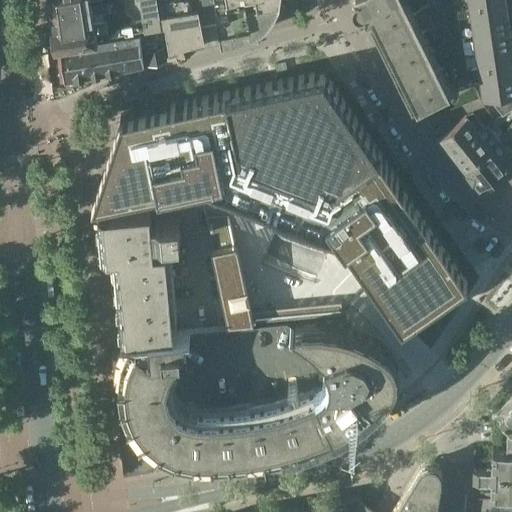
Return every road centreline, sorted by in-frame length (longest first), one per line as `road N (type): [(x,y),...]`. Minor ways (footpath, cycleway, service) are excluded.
road 1 (residential): [(9,120),(344,16)]
road 2 (residential): [(394,437),(318,471),(98,511)]
road 3 (residential): [(48,511),(21,239)]
road 4 (residential): [(344,16),(409,130),(465,198),(496,219)]
